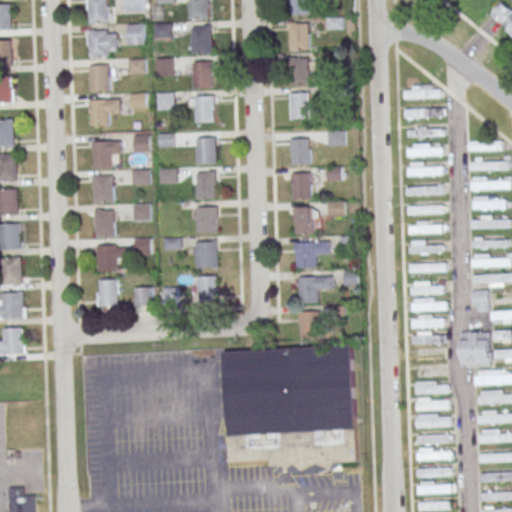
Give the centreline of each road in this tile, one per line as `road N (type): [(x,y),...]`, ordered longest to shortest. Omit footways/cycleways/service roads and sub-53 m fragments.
road 1 (residential): [(392,511),(373,0)]
road 2 (residential): [(65,511),(46,0)]
road 3 (residential): [(253,320),(259,304),(247,0)]
road 4 (residential): [(253,320),(59,336)]
